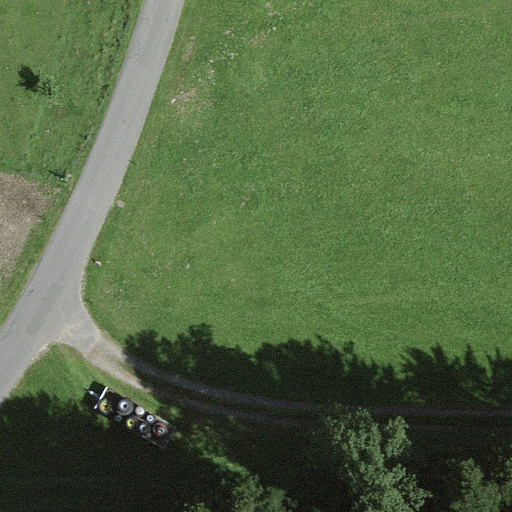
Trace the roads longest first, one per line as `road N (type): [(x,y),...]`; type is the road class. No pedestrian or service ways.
road 1 (track): [(511,435),(286,427),(182,408),(102,364),(55,307)]
road 2 (unclassified): [(0,390),(55,307),(173,0)]
